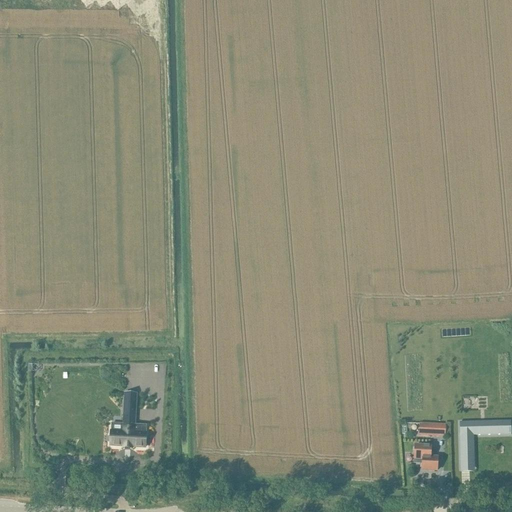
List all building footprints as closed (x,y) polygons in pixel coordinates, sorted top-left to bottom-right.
[(110,435),(110,447),(121,447),(121,449),(132,450),(133,448),(145,448),(146,433),(141,433),(141,426),(134,425),(135,401),(135,394),(125,393),(125,401),(124,425),(111,424),(111,432),(110,432),(110,435)] [(511,421),(459,422),(460,436),(473,436),(511,435),(511,421)] [(445,437),(445,425),(419,423),(418,436),(445,437)] [(473,436),(460,436),(459,472),(473,472),(473,449),(473,436)] [(414,464),(422,464),(422,470),(436,471),(436,458),(430,458),(431,452),(431,445),(414,444),(413,460),(414,460),(414,464)]
